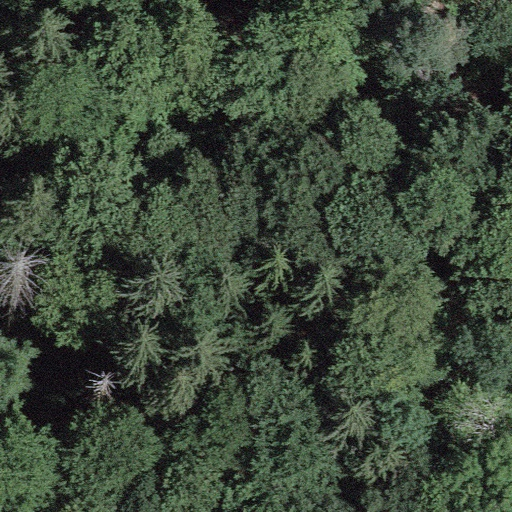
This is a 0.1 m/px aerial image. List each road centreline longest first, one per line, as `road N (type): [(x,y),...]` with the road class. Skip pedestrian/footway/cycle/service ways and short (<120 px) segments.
road 1 (track): [(511,139),(0,16)]
road 2 (track): [(0,183),(466,132)]
